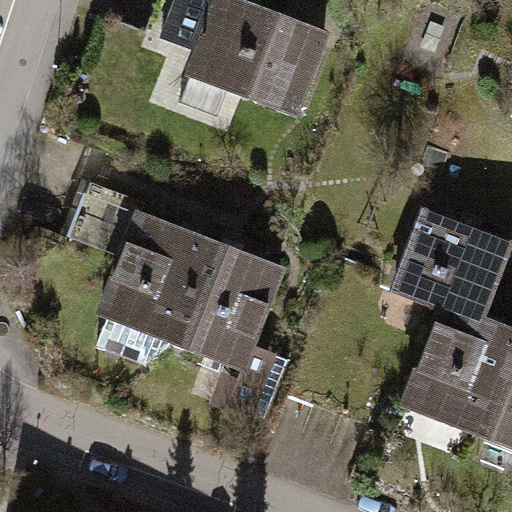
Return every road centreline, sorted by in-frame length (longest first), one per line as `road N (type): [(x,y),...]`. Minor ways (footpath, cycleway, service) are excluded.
road 1 (residential): [(0,410),(283,511)]
road 2 (residential): [(0,114),(39,0)]
